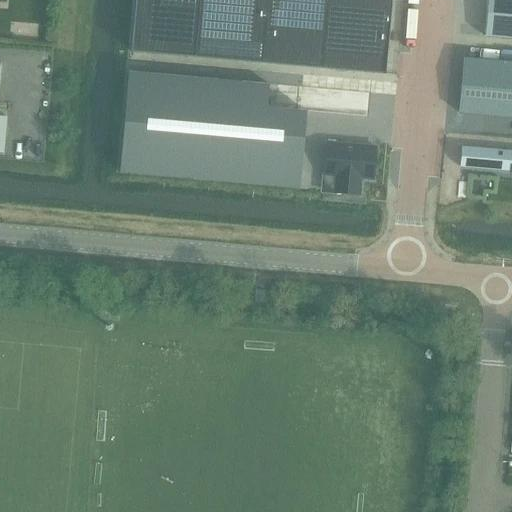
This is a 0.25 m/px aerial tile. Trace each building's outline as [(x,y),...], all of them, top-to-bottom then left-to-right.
[(136,0),(131,50),(192,55),(197,0),(136,0)] [(197,0),(192,55),(260,62),(265,0),(197,0)] [(265,0),(260,62),(320,67),(326,0),(265,0)] [(326,0),(320,67),(384,73),(390,0),(326,0)] [(511,0),(486,0),(484,36),(511,38),(511,0)] [(511,62),(462,58),(457,113),(511,117),(511,62)] [(128,74),(120,174),(298,188),(304,111),(266,108),(268,86),(128,74)] [(325,144),(323,174),(339,176),(337,194),(358,196),(360,177),(373,178),(374,179),(377,148),(376,148),(362,147),(325,144)] [(456,167),(456,174),(511,178),(511,151),(458,146),(456,167)]
